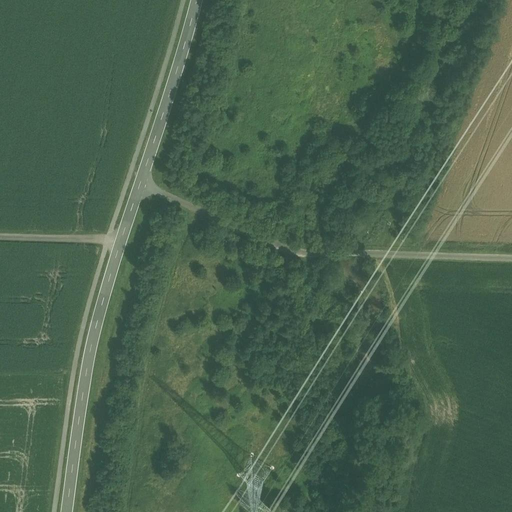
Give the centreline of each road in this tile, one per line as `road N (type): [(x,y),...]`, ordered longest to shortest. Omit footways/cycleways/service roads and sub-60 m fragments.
road 1 (unclassified): [(511,259),(306,257),(139,184)]
road 2 (secondary): [(66,511),(95,327),(139,184)]
road 3 (secondary): [(139,184),(196,0)]
